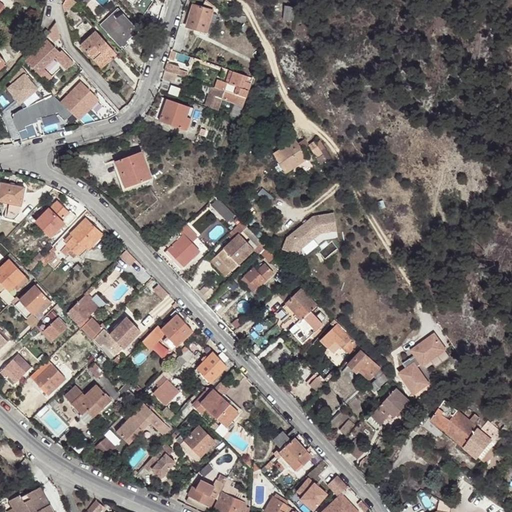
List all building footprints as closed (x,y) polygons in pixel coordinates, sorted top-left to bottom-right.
[(72,0),(65,0),(62,7),(64,15),(77,5),(72,0)] [(205,1),(203,9),(194,6),(187,28),(202,32),(212,35),(218,16),(212,14),(214,7),(205,1)] [(282,19),(292,22),(295,8),(285,6),(282,19)] [(100,25),(120,47),(138,31),(128,20),(118,9),(100,25)] [(239,16),(229,12),(225,22),(230,29),(244,34),(249,31),(246,22),(240,21),(239,16)] [(153,40),(157,26),(147,16),(138,25),(153,40)] [(138,31),(120,47),(123,50),(131,44),(130,42),(139,35),(141,37),(144,34),(130,18),(128,20),(138,31)] [(113,52),(94,33),(79,47),(96,65),(106,57),(107,58),(113,52)] [(26,61),(47,83),(53,77),(45,69),(55,58),(63,67),(70,60),(61,52),(60,53),(48,40),(26,61)] [(106,57),(96,65),(101,70),(110,61),(111,63),(117,57),(113,52),(107,58),(106,57)] [(70,60),(63,67),(66,70),(73,63),(70,60)] [(167,62),(164,71),(177,75),(179,70),(179,67),(167,62)] [(8,90),(21,105),(38,89),(32,83),(34,81),(23,69),(9,81),(13,86),(8,90)] [(179,70),(177,75),(186,78),(187,73),(179,70)] [(162,79),(162,80),(174,84),(177,75),(164,71),(162,78),(162,79)] [(215,89),(246,100),(253,79),(233,73),(229,85),(226,84),(218,81),(215,89)] [(73,114),(80,121),(81,120),(86,114),(100,100),(82,82),(62,103),(73,114)] [(180,89),(171,86),(169,94),(177,97),(180,89)] [(215,89),(212,88),(205,108),(218,112),(223,101),(234,105),(230,117),(239,120),(246,100),(215,89)] [(27,107),(12,115),(22,141),(42,137),(38,122),(60,113),(67,121),(73,114),(62,103),(54,95),(27,107)] [(104,104),(100,100),(86,114),(81,120),(80,121),(85,126),(108,119),(110,118),(102,106),(104,104)] [(160,122),(183,130),(187,118),(191,108),(167,100),(160,122)] [(104,104),(102,106),(110,118),(118,113),(107,102),(104,104)] [(187,118),(183,130),(187,131),(191,119),(187,118)] [(284,173),(307,159),(296,140),(273,154),(284,173)] [(316,159),(322,155),(314,141),(308,145),(316,159)] [(139,153),(113,165),(124,191),(150,179),(139,153)] [(113,165),(110,166),(123,195),(151,182),(150,179),(124,191),(113,165)] [(19,176),(11,175),(9,184),(17,186),(19,176)] [(17,186),(9,184),(1,183),(0,186),(0,201),(10,204),(22,206),(26,188),(17,186)] [(68,213),(70,211),(72,209),(61,199),(58,202),(68,213)] [(211,205),(221,215),(227,210),(217,200),(211,205)] [(60,220),(68,213),(58,202),(49,209),(60,221),(60,220)] [(20,214),(22,206),(10,204),(8,212),(20,214)] [(58,227),(62,223),(63,222),(60,220),(60,221),(49,209),(36,221),(48,235),(52,232),(54,235),(60,229),(58,227)] [(227,210),(221,215),(228,222),(233,217),(228,210),(227,210)] [(76,218),(70,211),(68,213),(60,220),(63,222),(62,223),(66,227),(76,218)] [(312,218),(286,239),(281,253),(299,258),(301,252),(321,236),(337,234),(334,214),(312,218)] [(100,236),(84,220),(70,234),(72,237),(65,245),(76,255),(84,248),(87,250),(100,236)] [(12,227),(6,221),(0,226),(0,228),(6,234),(12,227)] [(256,246),(260,241),(240,222),(227,235),(232,240),(238,234),(242,231),(256,246)] [(185,225),(179,231),(190,244),(197,237),(185,225)] [(164,244),(168,249),(165,252),(180,269),(198,252),(190,244),(179,231),(164,244)] [(62,243),(65,245),(72,237),(70,234),(62,243)] [(232,240),(221,250),(236,266),(253,250),(238,234),(232,240)] [(266,247),(260,241),(256,246),(253,250),(258,255),(260,253),(266,247)] [(76,255),(65,245),(59,251),(64,256),(66,253),(72,259),(76,255)] [(275,256),(266,247),(260,253),(269,262),(275,256)] [(54,251),(51,248),(37,262),(40,265),(54,251)] [(236,266),(221,250),(210,261),(225,276),(236,266)] [(126,252),(119,259),(129,268),(136,262),(126,252)] [(10,259),(0,268),(0,282),(3,286),(5,288),(8,291),(12,287),(24,277),(25,276),(10,259)] [(27,266),(30,269),(37,262),(33,259),(27,266)] [(256,273),(264,281),(269,276),(261,268),(256,273)] [(244,278),(255,289),(264,281),(256,273),(252,270),(244,278)] [(27,281),(24,277),(12,287),(16,291),(27,281)] [(250,294),(255,289),(244,278),(239,282),(250,294)] [(301,320),(311,311),(315,308),(300,292),(302,290),(301,289),(293,280),(277,295),(286,305),(300,319),(301,320)] [(27,319),(32,314),(39,320),(53,306),(34,285),(19,299),(16,296),(11,301),(27,319)] [(302,290),(300,292),(315,308),(316,306),(315,305),(319,302),(314,295),(304,285),(301,289),(302,290)] [(93,286),(85,294),(86,295),(94,287),(93,286)] [(168,296),(159,286),(153,292),(162,302),(168,296)] [(98,308),(86,295),(68,314),(80,326),(87,318),(98,308)] [(281,309),(296,324),(300,319),(286,305),(281,309)] [(300,319),(296,324),(295,325),(300,330),(294,336),(302,344),(313,335),(315,337),(321,331),(319,329),(323,325),(311,311),(301,320),(300,319)] [(164,342),(173,351),(192,332),(177,316),(161,332),(165,336),(167,338),(164,342)] [(90,321),(87,318),(80,326),(93,339),(104,327),(102,325),(101,327),(92,319),(90,321)] [(127,318),(110,335),(123,348),(140,331),(127,318)] [(58,319),(44,331),(54,341),(67,329),(58,319)] [(351,357),(359,348),(337,324),(321,342),(329,349),(336,342),(340,345),(351,357)] [(300,330),(295,325),(289,330),(294,336),(300,330)] [(161,332),(157,327),(141,344),(149,352),(165,336),(161,332)] [(101,343),(110,335),(104,330),(95,339),(101,346),(102,345),(101,343)] [(54,341),(44,331),(42,333),(52,343),(54,341)] [(436,332),(409,347),(420,366),(447,351),(436,332)] [(123,348),(110,335),(101,343),(114,357),(123,348)] [(332,353),(340,345),(336,342),(329,349),(332,353)] [(193,361),(184,352),(164,371),(171,377),(184,365),(187,368),(193,361)] [(213,355),(197,371),(211,384),(227,368),(228,367),(229,359),(223,353),(217,359),(213,355)] [(348,366),(356,374),(357,372),(367,381),(378,370),(361,353),(348,366)] [(416,359),(397,368),(410,395),(428,386),(416,359)] [(26,373),(13,360),(0,372),(4,377),(7,375),(15,383),(26,373)] [(48,360),(30,378),(34,381),(52,364),(48,360)] [(52,364),(34,381),(41,388),(43,387),(49,393),(50,394),(66,379),(52,364)] [(87,370),(97,379),(103,374),(93,364),(87,370)] [(370,388),(375,393),(388,381),(381,373),(375,378),(378,381),(370,388)] [(166,407),(181,392),(164,376),(157,384),(158,385),(157,386),(159,388),(152,395),(166,407)] [(319,392),(326,384),(318,377),(312,385),(319,392)] [(138,382),(131,387),(138,394),(144,389),(138,382)] [(81,417),(87,411),(104,395),(96,386),(83,398),(73,408),(75,410),(81,417)] [(126,412),(135,403),(127,395),(130,391),(126,388),(117,397),(121,402),(118,405),(126,412)] [(222,397),(214,390),(210,396),(206,393),(194,407),(204,416),(208,411),(209,412),(222,397)] [(393,408),(400,414),(405,408),(408,410),(413,404),(398,390),(396,392),(394,391),(368,420),(378,429),(392,413),(391,411),(393,408)] [(73,408),(83,398),(76,391),(66,401),(73,408)] [(104,395),(87,411),(94,418),(111,402),(104,395)] [(239,413),(222,397),(209,412),(230,431),(236,425),(233,423),(231,421),(239,413)] [(480,429),(474,424),(479,419),(475,415),(470,421),(463,416),(446,401),(432,421),(453,438),(471,453),(478,458),(478,457),(492,441),(480,432),(479,431),(480,429)] [(163,436),(169,430),(148,409),(151,407),(146,403),(144,405),(142,404),(115,433),(125,444),(148,422),(163,436)] [(168,408),(163,413),(170,420),(175,415),(168,408)] [(393,408),(391,411),(392,413),(397,417),(400,414),(393,408)] [(78,420),(81,417),(75,410),(72,413),(78,420)] [(94,418),(87,411),(81,417),(78,420),(87,429),(96,420),(94,418)] [(231,421),(233,423),(241,414),(239,413),(231,421)] [(414,422),(409,419),(403,429),(408,431),(414,422)] [(340,430),(346,435),(354,425),(349,420),(340,430)] [(480,432),(492,441),(493,442),(495,439),(498,440),(502,434),(490,423),(485,429),(480,432)] [(186,441),(202,457),(216,443),(200,427),(186,441)] [(282,450),(291,442),(282,433),(272,442),(279,450),(272,457),(274,459),(276,456),(278,455),(281,453),(280,452),(282,450)] [(368,449),(357,438),(347,448),(358,460),(368,449)] [(116,451),(106,439),(95,449),(105,460),(116,451)] [(305,453),(293,440),(292,441),(291,442),(282,450),(280,452),(281,453),(292,464),(296,461),(305,453)] [(197,462),(202,457),(186,441),(182,446),(197,462)] [(493,442),(492,441),(478,457),(486,463),(499,446),(493,442)] [(174,451),(166,443),(158,453),(163,458),(152,469),(162,478),(176,463),(169,456),(174,451)] [(155,455),(144,467),(150,472),(152,469),(163,458),(158,453),(155,455)] [(292,464),(281,453),(278,455),(281,458),(293,471),(300,465),(296,461),(292,464)] [(308,457),(305,453),(296,461),(300,465),(308,457)] [(276,456),(274,459),(263,468),(265,471),(281,458),(278,455),(276,456)] [(229,479),(221,474),(215,486),(220,489),(223,490),(226,485),(229,479)] [(338,478),(328,487),(338,499),(348,490),(338,478)] [(223,490),(220,489),(215,498),(210,495),(214,486),(201,479),(195,488),(193,487),(188,496),(191,497),(197,500),(194,505),(208,511),(210,506),(213,507),(222,492),(223,490)] [(229,479),(226,485),(231,487),(234,482),(229,479)] [(482,495),(463,482),(456,493),(474,506),(482,495)] [(314,511),(326,502),(309,483),(295,495),(300,501),(298,503),(306,511),(314,511)] [(248,511),(249,506),(244,506),(246,503),(231,496),(234,488),(231,487),(226,485),(223,490),(222,492),(223,492),(215,509),(222,511),(248,511)] [(220,489),(215,486),(214,486),(210,495),(215,498),(220,489)] [(53,511),(40,487),(26,495),(29,500),(24,503),(21,498),(20,496),(9,501),(13,509),(15,511),(53,511)] [(264,511),(265,511),(295,511),(287,507),(290,503),(283,499),(280,502),(275,498),(273,498),(264,511)] [(352,511),(340,498),(325,511),(352,511)] [(98,511),(103,505),(95,500),(88,510),(90,511),(98,511)] [(363,511),(367,509),(360,501),(357,505),(363,511)]
